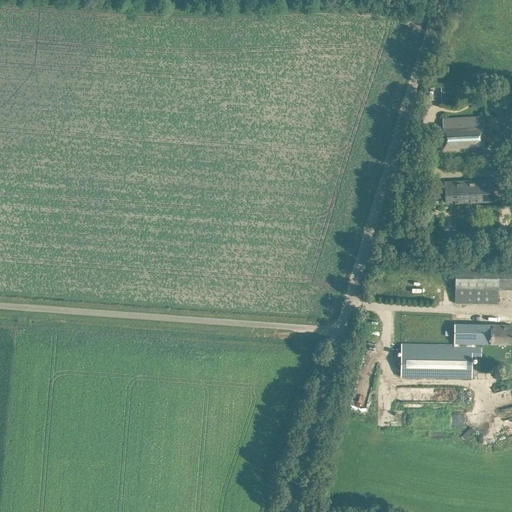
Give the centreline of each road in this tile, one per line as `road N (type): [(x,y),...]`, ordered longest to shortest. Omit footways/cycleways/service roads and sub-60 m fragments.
road 1 (unclassified): [(337,331),(443,0)]
road 2 (unclassified): [(337,331),(0,306)]
road 3 (unclassified): [(290,511),(337,331)]
